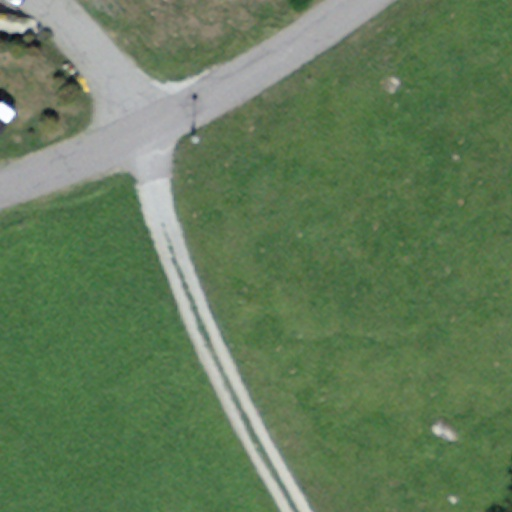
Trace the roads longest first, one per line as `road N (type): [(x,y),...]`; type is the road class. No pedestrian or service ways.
road 1 (unclassified): [(0,188),(145,135),(227,90),(357,0)]
road 2 (track): [(291,511),(227,398),(132,140)]
